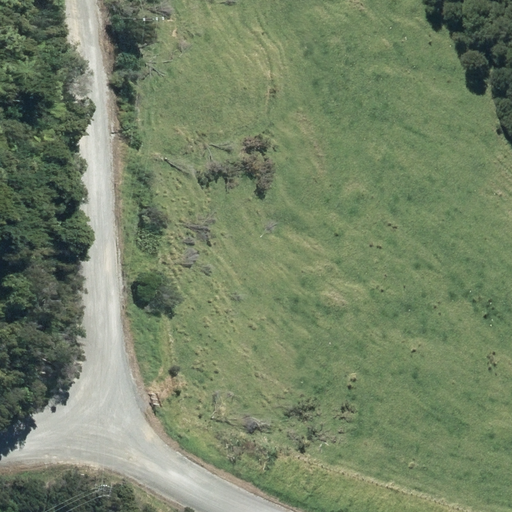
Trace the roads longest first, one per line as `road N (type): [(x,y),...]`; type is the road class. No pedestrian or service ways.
road 1 (unclassified): [(78,0),(99,421)]
road 2 (unclassified): [(99,421),(270,511)]
